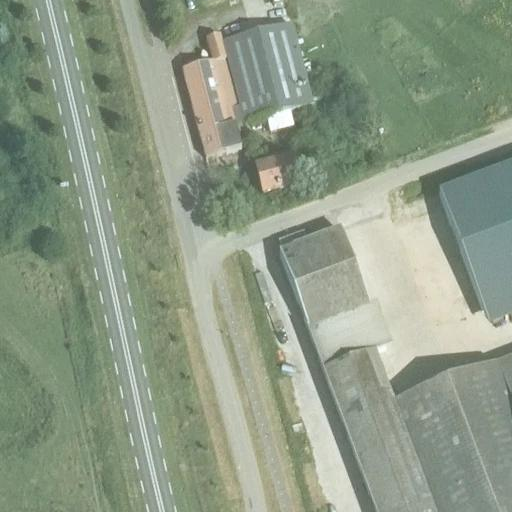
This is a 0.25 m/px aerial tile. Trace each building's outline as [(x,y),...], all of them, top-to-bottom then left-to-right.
[(278,23),(298,18),(296,7),(275,13),(278,23)] [(204,157),(223,152),(239,148),(234,128),(312,107),(291,28),(222,47),(219,38),(205,42),(212,66),(182,73),(204,157)] [(326,129),(317,132),(322,147),(331,144),(326,129)] [(295,188),(291,173),(310,168),(306,154),(293,158),(291,153),(268,159),(270,168),(255,172),(262,197),(295,188)] [(511,170),(438,198),(480,313),(511,301),(511,170)] [(282,257),(307,247),(303,235),(278,245),(282,257)] [(283,257),(279,258),(341,425),(393,406),(374,357),(385,352),(341,235),(307,247),(283,257)] [(511,361),(500,366),(511,397),(511,361)] [(393,406),(341,425),(373,511),(511,511),(511,397),(500,366),(393,406)]
